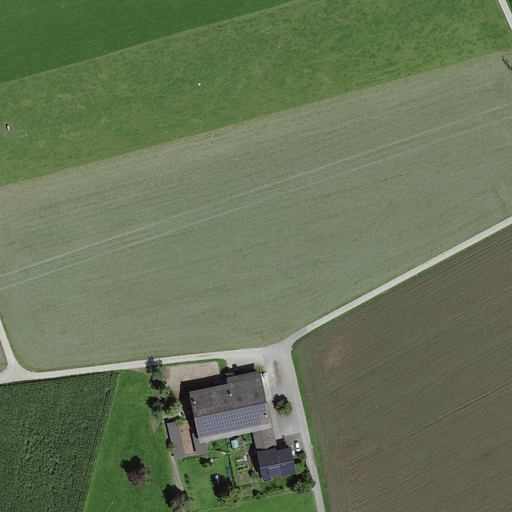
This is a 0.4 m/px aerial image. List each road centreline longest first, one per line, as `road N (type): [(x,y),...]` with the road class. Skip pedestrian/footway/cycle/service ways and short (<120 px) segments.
road 1 (track): [(285,346),(22,377)]
road 2 (track): [(511,222),(285,346)]
road 3 (track): [(285,346),(322,511)]
